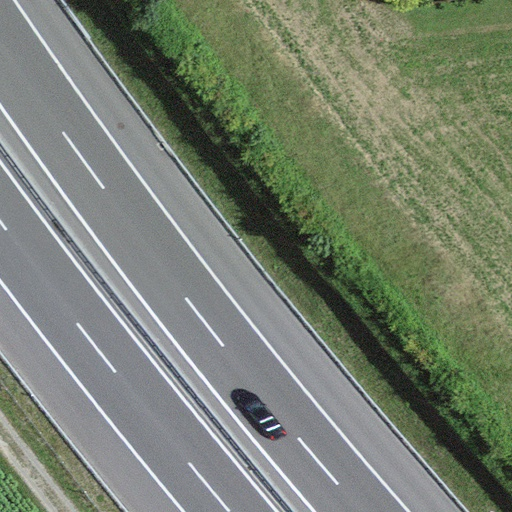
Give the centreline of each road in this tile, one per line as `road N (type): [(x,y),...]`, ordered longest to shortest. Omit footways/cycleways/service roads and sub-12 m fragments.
road 1 (motorway): [(362,511),(190,305),(0,41)]
road 2 (motorway): [(0,221),(229,511)]
